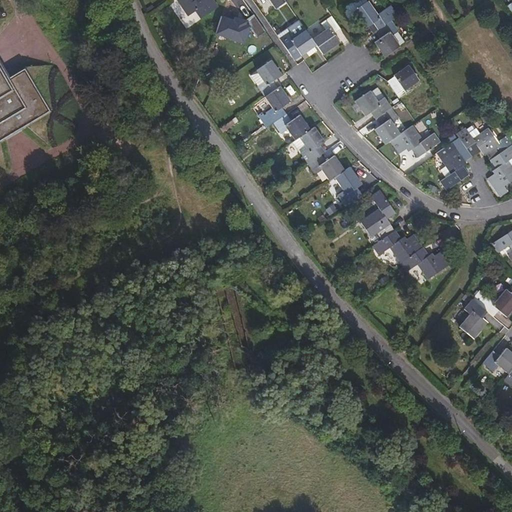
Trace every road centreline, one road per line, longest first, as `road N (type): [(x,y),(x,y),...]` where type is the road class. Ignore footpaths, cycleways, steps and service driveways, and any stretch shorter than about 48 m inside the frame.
road 1 (residential): [(511,481),(264,212),(182,96),(133,0)]
road 2 (residential): [(511,208),(473,217),(442,210),(399,183),(341,128),(315,94),(359,60)]
road 3 (track): [(473,217),(469,285),(398,364)]
